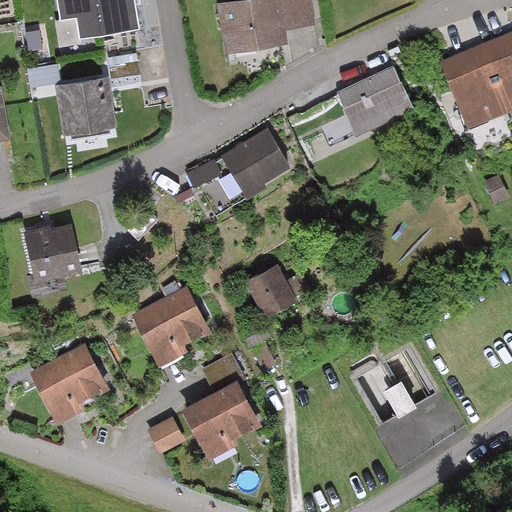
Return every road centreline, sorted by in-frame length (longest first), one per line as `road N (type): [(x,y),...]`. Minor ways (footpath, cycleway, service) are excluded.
road 1 (residential): [(0,206),(65,193),(192,144),(442,12),(492,0)]
road 2 (residential): [(0,438),(202,511)]
road 3 (unclassified): [(374,511),(511,419)]
